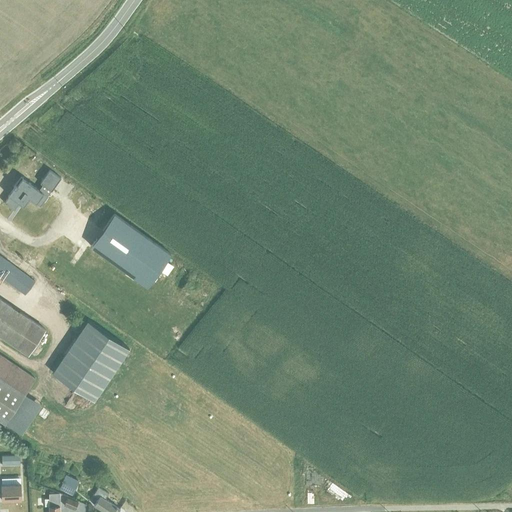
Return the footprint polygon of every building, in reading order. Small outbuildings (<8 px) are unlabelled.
[(34,155),(29,164),(40,170),(45,161),(34,155)] [(64,175),(57,183),(71,196),(78,189),(64,175)] [(60,205),(26,180),(2,213),(36,238),(60,205)] [(92,246),(150,288),(173,255),(116,213),(92,246)] [(31,275),(0,252),(0,274),(21,289),(31,275)] [(0,297),(0,335),(28,354),(46,328),(0,297)] [(61,319),(72,328),(77,323),(65,314),(61,319)] [(88,320),(52,372),(95,400),(130,348),(88,320)] [(0,352),(0,418),(22,434),(42,404),(25,393),(36,377),(0,352)] [(66,474),(60,488),(73,495),(80,480),(66,474)] [(99,486),(93,495),(98,498),(94,504),(105,511),(117,511),(121,508),(106,498),(109,493),(99,486)] [(49,498),(45,498),(45,505),(49,505),(49,511),(60,511),(60,492),(49,493),(49,498)] [(68,497),(64,505),(75,509),(77,507),(84,510),(86,505),(68,497)]
